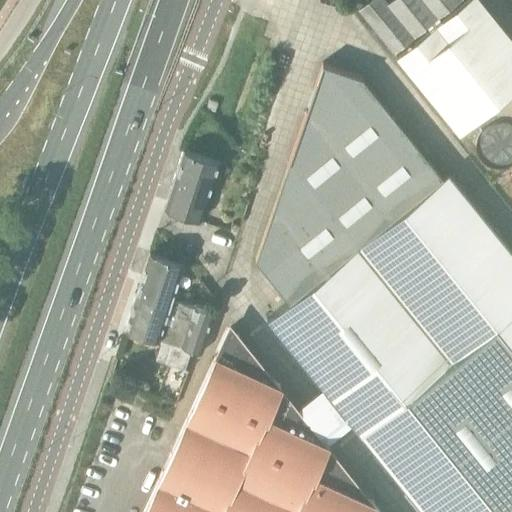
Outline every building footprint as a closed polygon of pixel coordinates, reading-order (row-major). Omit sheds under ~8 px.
[(458,133),(488,108),(511,89),(511,39),(480,0),(462,0),(438,20),(436,17),(456,0),(389,0),(386,3),(383,0),(367,0),(358,8),(394,51),(426,25),(428,28),(395,55),(458,133)] [(267,318),(351,422),(424,511),(511,511),(511,248),(448,170),(442,175),(362,77),(363,75),(322,62),(255,258),(289,300),(267,318)] [(182,149),(163,206),(201,219),(213,177),(219,161),(182,149)] [(182,262),(159,254),(149,251),(136,291),(171,303),(168,311),(192,319),(183,346),(191,348),(201,352),(214,310),(172,297),(175,289),(182,262)] [(184,368),(191,348),(183,346),(192,319),(168,311),(171,303),(136,291),(124,327),(162,339),(156,359),(184,368)] [(386,511),(380,504),(374,501),(319,475),(321,472),(324,469),(331,454),(323,451),(327,442),(266,414),(280,384),(216,354),(142,511),(386,511)]
